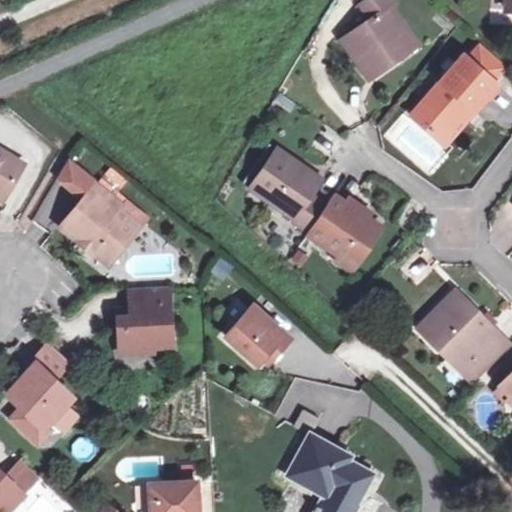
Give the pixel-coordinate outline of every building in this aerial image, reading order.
[(394,54),(416,39),(392,5),(396,2),(394,0),(367,0),(361,5),(371,19),(342,40),(369,79),(397,59),(394,54)] [(419,44),(416,39),(394,54),(397,59),(419,44)] [(470,107),(475,111),(498,84),(464,54),(411,115),(441,141),(470,107)] [(470,107),(441,141),(446,145),(475,111),(470,107)] [(25,164),(0,149),(0,198),(3,200),(25,164)] [(295,222),(308,231),(326,205),(314,196),(321,186),(307,177),(311,172),(278,149),(250,188),(297,220),(295,222)] [(307,177),(321,186),(325,179),(312,170),(311,172),(307,177)] [(62,227),(95,254),(105,242),(118,252),(139,226),(118,209),(121,205),(96,185),(62,227)] [(359,211),(347,202),(345,206),(332,197),(326,205),(308,231),(306,233),(342,258),(345,254),(360,263),(384,227),(370,218),(373,213),(363,206),(359,211)] [(359,211),(363,206),(350,198),(347,202),(359,211)] [(105,242),(95,254),(108,265),(118,252),(105,242)] [(360,263),(345,254),(342,258),(339,262),(354,272),(360,263)] [(218,257),(210,273),(225,280),(233,265),(218,257)] [(131,308),(131,317),(118,318),(120,353),(153,351),(153,342),(172,341),(170,306),(163,306),(162,287),(130,288),(131,308)] [(452,352),(479,378),(508,349),(496,336),(499,333),(456,290),(418,327),(447,356),(452,352)] [(291,338),(253,305),(225,336),(257,364),(263,358),(269,363),(291,338)] [(131,317),(131,308),(118,308),(118,318),(131,317)] [(18,423),(34,437),(45,426),(72,397),(53,380),(70,362),(50,343),(32,362),(36,365),(8,394),(22,407),(28,412),(18,423)] [(452,352),(447,356),(474,383),(479,378),(452,352)] [(511,374),(501,386),(511,397),(509,400),(511,402),(511,374)] [(18,423),(28,412),(22,407),(13,418),(18,423)] [(353,511),(358,504),(357,503),(361,496),(373,474),(348,461),(351,456),(312,434),(320,419),(303,410),(295,426),(310,435),(288,475),(305,484),(306,483),(321,491),(325,484),(333,489),(328,500),(324,498),(316,511),(353,511)] [(45,426),(34,437),(38,441),(48,429),(45,426)] [(21,459),(6,475),(0,469),(0,511),(7,511),(25,493),(24,493),(39,477),(21,459)] [(199,511),(198,481),(150,484),(151,511),(199,511)]
